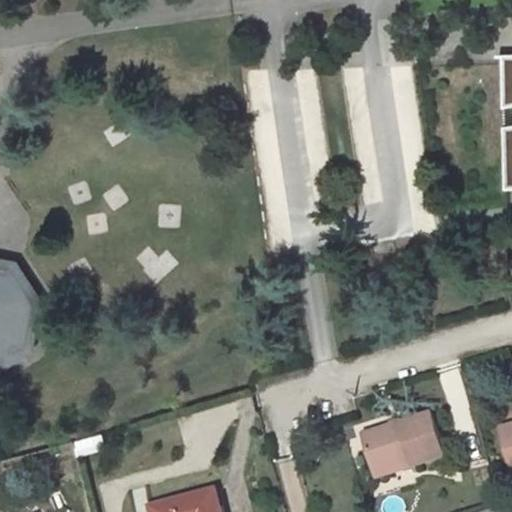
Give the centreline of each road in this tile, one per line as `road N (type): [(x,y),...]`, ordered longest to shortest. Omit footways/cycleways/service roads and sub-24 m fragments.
road 1 (residential): [(309,237),(377,225),(398,210),(363,0)]
road 2 (residential): [(270,1),(0,41)]
road 3 (residential): [(270,1),(309,237)]
road 4 (residential): [(511,326),(327,383)]
road 5 (residential): [(309,237),(327,383)]
